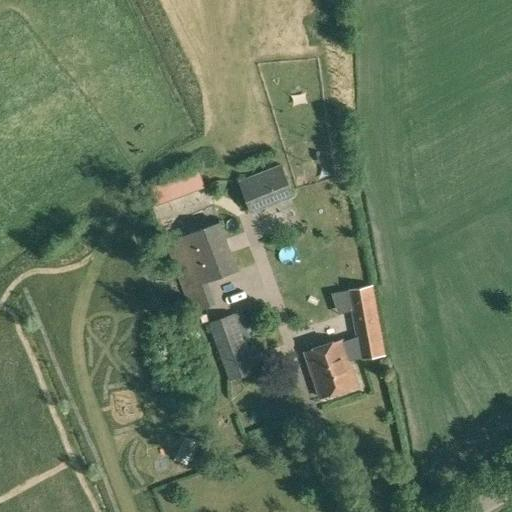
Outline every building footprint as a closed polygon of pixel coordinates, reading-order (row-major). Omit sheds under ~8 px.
[(255,196),(285,183),(277,164),(247,177),(255,196)] [(156,206),(205,187),(198,170),(150,188),(156,206)] [(295,183),(253,198),(258,209),(300,194),(295,183)] [(193,312),(216,303),(208,282),(237,271),(219,222),(167,242),(185,291),(193,312)] [(385,355),(372,285),(348,291),(356,337),(343,341),(305,353),(320,397),(357,384),(349,361),(385,355)] [(229,380),(254,371),(243,339),(249,337),(240,313),(209,324),(229,380)]
